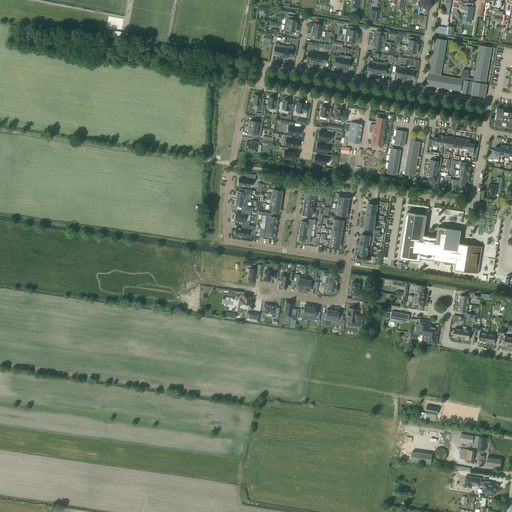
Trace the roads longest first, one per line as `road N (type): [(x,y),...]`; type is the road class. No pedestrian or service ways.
road 1 (track): [(360,187),(0,129)]
road 2 (residential): [(347,260),(360,187),(472,207)]
road 3 (residential): [(239,114),(225,239),(277,249)]
